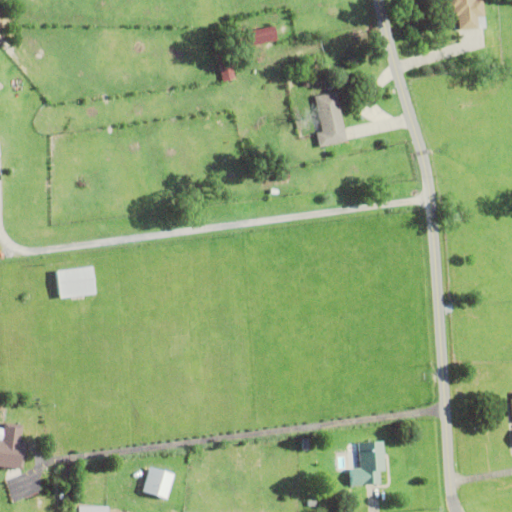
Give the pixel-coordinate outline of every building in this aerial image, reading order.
[(482,0),(484,30),(458,32),(457,18),(453,18),(453,11),(448,11),(446,0),(474,0),(475,1),(482,0)] [(245,49),(246,51),(234,54),(229,31),(242,28),(243,34),(273,28),(276,42),(245,49)] [(215,53),(227,50),(234,80),(222,83),(215,53)] [(315,135),(321,134),(313,98),(335,93),(346,143),(318,149),(315,135)] [(274,174),(287,171),(289,180),(276,183),(274,174)] [(59,270),(61,298),(98,294),(95,267),(59,270)] [(24,446),(21,472),(0,469),(0,441),(1,442),(3,425),(21,427),(19,445),(24,446)] [(349,467),(359,466),(358,440),(383,438),(384,468),(379,468),(380,481),(350,483),(349,467)] [(162,499),(169,474),(144,466),(137,491),(162,499)]
